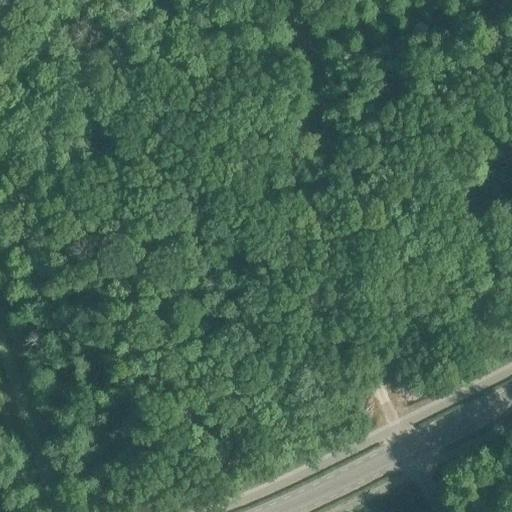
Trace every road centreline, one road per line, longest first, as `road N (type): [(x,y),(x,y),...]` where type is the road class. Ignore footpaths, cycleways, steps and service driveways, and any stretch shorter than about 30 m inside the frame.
road 1 (track): [(407,449),(331,248),(306,196),(270,155),(229,128),(195,129),(159,138),(101,187),(68,199),(27,199),(0,174)]
road 2 (secondary): [(277,511),(511,397)]
